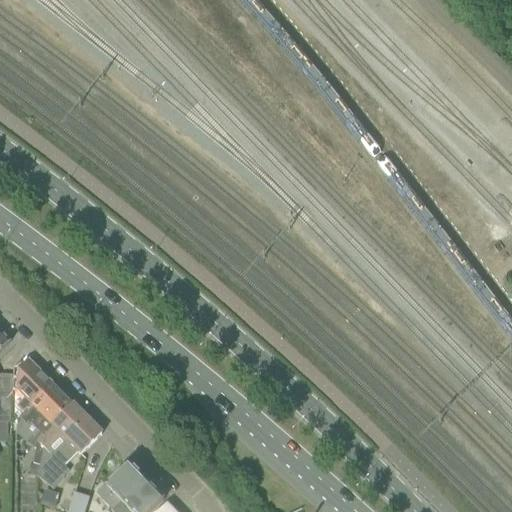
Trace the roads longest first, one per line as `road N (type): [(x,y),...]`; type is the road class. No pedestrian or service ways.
road 1 (secondary): [(416,511),(185,298),(0,151)]
road 2 (secondary): [(0,221),(157,341),(354,511)]
road 3 (residential): [(209,511),(195,478),(0,288)]
